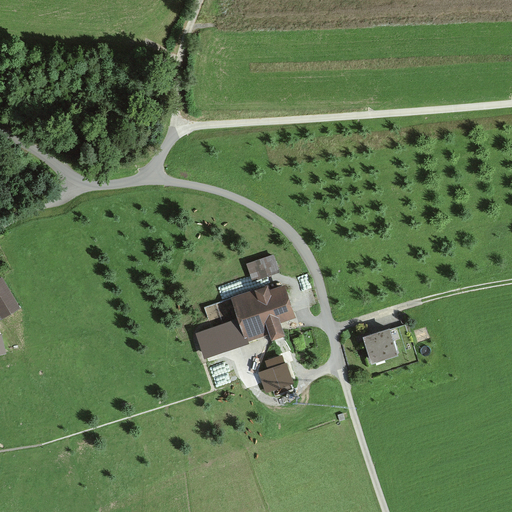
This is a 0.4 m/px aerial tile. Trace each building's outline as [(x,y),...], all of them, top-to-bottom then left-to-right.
[(274,253),(245,262),(251,279),(279,270),(274,253)] [(309,273),(299,278),(304,288),(314,284),(309,273)] [(0,280),(0,312),(1,314),(17,306),(0,280)] [(268,281),(231,294),(238,316),(195,331),(204,356),(249,341),(249,340),(270,332),(272,338),(286,333),(282,321),(297,315),(285,281),(270,286),(268,281)] [(390,325),(363,333),(372,361),(398,353),(390,325)] [(268,368),(259,371),(266,391),(292,382),(282,354),(265,361),(268,368)]
